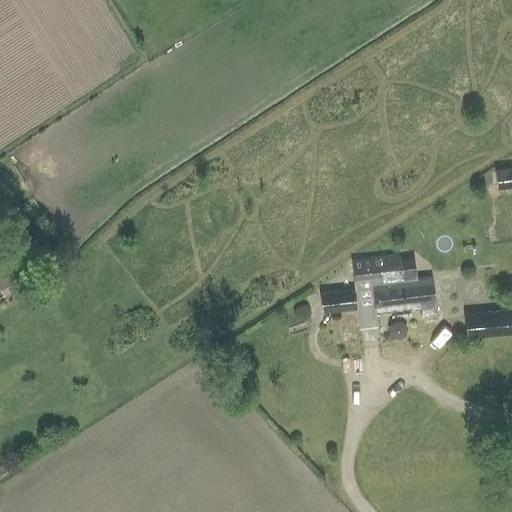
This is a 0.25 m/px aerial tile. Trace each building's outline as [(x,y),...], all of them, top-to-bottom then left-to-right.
[(511,166),(496,169),(498,189),(511,187),(511,166)] [(4,275),(9,271),(0,253),(0,281),(6,278),(4,275)] [(47,253),(39,260),(46,268),(54,261),(47,253)] [(403,281),(400,255),(351,261),(355,290),(341,292),(341,288),(324,290),(326,308),(373,303),(374,311),(420,306),(421,316),(438,314),(434,277),(403,281)] [(16,290),(8,277),(6,278),(0,281),(0,289),(5,297),(16,290)] [(511,308),(488,310),(490,335),(511,332),(511,308)]
